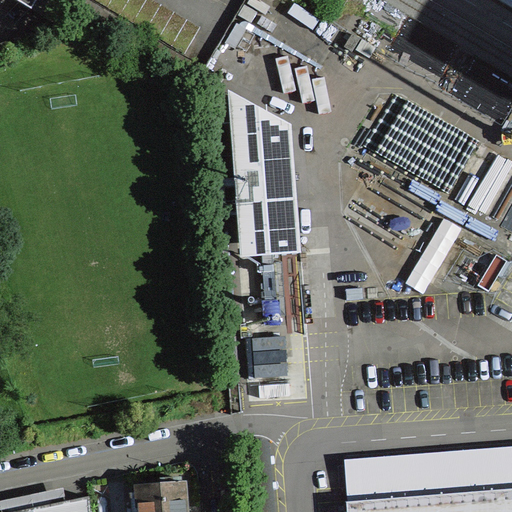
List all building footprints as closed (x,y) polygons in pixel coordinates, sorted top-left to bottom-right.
[(16,0),(31,9),(32,9),(36,0),(16,0)] [(95,0),(184,53),(200,27),(153,0),(95,0)] [(185,511),(185,510),(183,482),(180,482),(180,478),(161,479),(162,484),(138,486),(138,491),(139,511),(185,511)] [(511,511),(511,489),(346,502),(347,511),(511,511)] [(90,511),(89,497),(88,497),(14,511),(90,511)]
